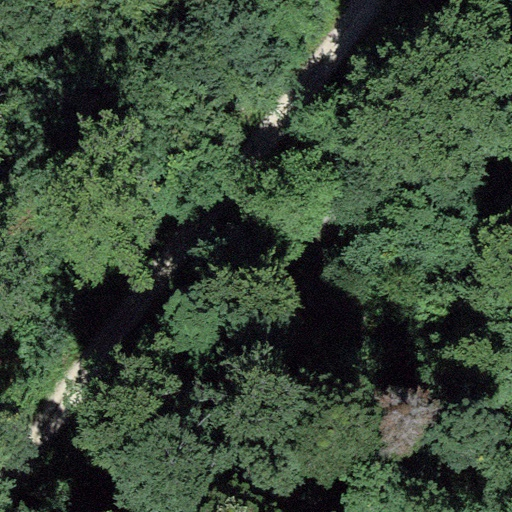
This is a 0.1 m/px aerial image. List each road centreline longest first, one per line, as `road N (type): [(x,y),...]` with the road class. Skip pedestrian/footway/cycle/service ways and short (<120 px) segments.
road 1 (track): [(383,0),(372,24),(202,215),(0,495)]
road 2 (track): [(372,24),(372,127),(316,267),(199,511)]
